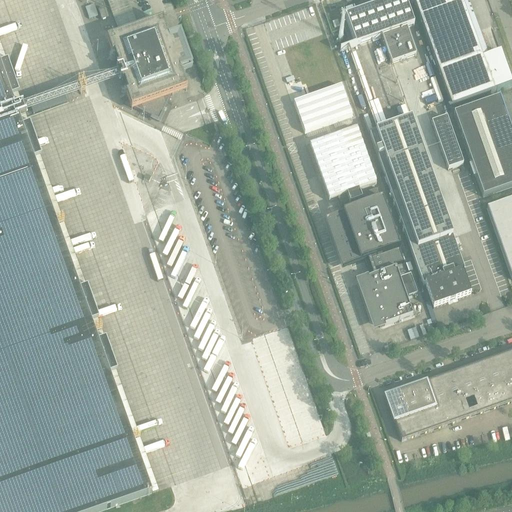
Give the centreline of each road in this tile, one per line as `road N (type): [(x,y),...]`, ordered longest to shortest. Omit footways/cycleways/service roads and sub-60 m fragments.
road 1 (unclassified): [(200,32),(314,356),(327,370)]
road 2 (unclassified): [(327,370),(211,28)]
road 3 (unclassified): [(327,370),(354,378),(511,322)]
